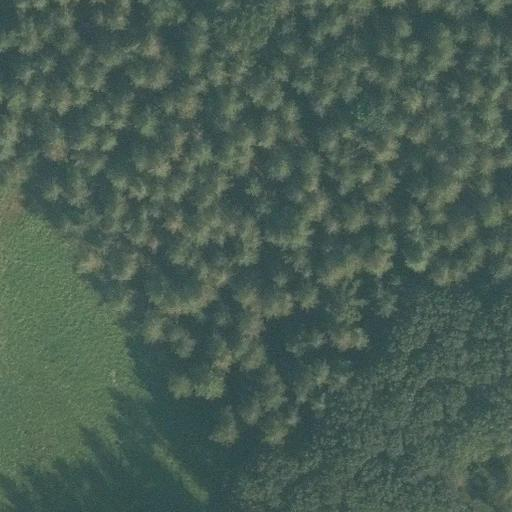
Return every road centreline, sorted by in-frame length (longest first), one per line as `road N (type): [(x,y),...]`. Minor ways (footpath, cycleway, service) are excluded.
road 1 (track): [(242,0),(511,192)]
road 2 (track): [(153,0),(152,38),(51,201)]
